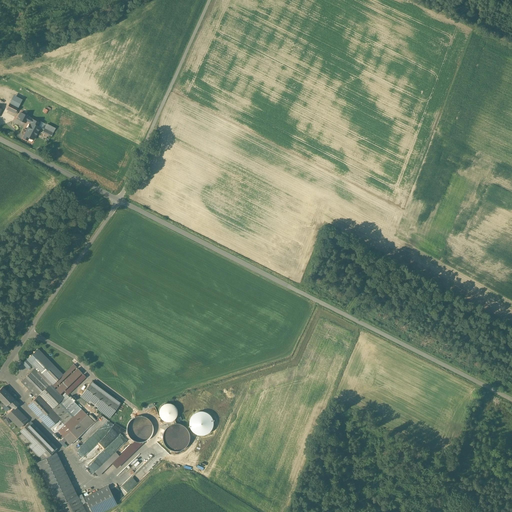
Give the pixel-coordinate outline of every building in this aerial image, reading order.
[(13,95),(10,103),(18,107),(22,100),(13,95)] [(18,107),(10,103),(6,109),(15,113),(16,110),(18,107)] [(28,116),(21,113),(18,119),(25,123),(26,120),(28,121),(29,118),(28,117),(28,116)] [(39,123),(29,118),(28,121),(31,122),(29,125),(29,124),(27,128),(27,129),(24,135),(25,135),(23,138),(27,140),(29,137),(33,139),(40,127),(38,126),(39,123)] [(47,124),(44,128),(53,133),(55,128),(47,124)] [(63,375),(37,349),(23,363),(28,369),(31,365),(34,368),(35,368),(52,385),(63,375)] [(63,375),(52,385),(62,396),(65,393),(84,375),(73,364),(63,375)] [(52,385),(35,368),(34,368),(21,381),(36,397),(28,405),(58,436),(61,433),(62,433),(58,429),(65,422),(66,423),(81,408),(65,393),(62,396),(52,385)] [(120,402),(91,381),(80,396),(109,417),(120,402)] [(6,391),(2,387),(0,388),(0,398),(6,405),(7,403),(13,409),(15,407),(19,404),(11,395),(10,395),(9,394),(9,393),(7,390),(6,391)] [(159,414),(160,417),(162,419),(164,420),(167,421),(170,421),(172,420),(174,419),(175,419),(176,416),(177,413),(177,410),(176,407),(174,405),(171,403),(168,403),(165,403),(162,405),(160,407),(159,409),(159,411),(159,414)] [(13,409),(9,413),(16,420),(22,415),(15,407),(13,409)] [(81,408),(66,423),(65,422),(58,429),(62,433),(61,433),(64,436),(87,414),(81,408)] [(87,414),(64,436),(61,433),(58,436),(61,439),(63,437),(70,444),(94,422),(87,414)] [(22,415),(16,420),(14,422),(19,427),(27,420),(22,415)] [(152,434),(153,429),(152,424),(149,419),(144,417),(139,416),(134,417),(130,420),(127,424),(126,429),(127,434),(130,438),(135,441),(140,442),(145,441),(149,438),(152,434)] [(55,449),(29,422),(20,431),(31,443),(28,446),(42,460),(55,449)] [(164,444),(166,446),(169,449),(172,450),(176,451),(180,450),(183,449),(186,447),(188,444),(189,440),(190,437),(189,433),(188,430),(185,427),(182,425),(179,424),(176,424),(175,423),(172,424),(169,426),(168,426),(166,428),(164,431),(163,434),(162,437),(163,441),(164,444)] [(119,443),(114,449),(119,454),(130,444),(125,438),(119,443)] [(134,441),(111,463),(116,468),(142,443),(141,442),(140,442),(137,442),(136,442),(135,441),(134,441)] [(115,452),(97,470),(101,473),(117,457),(115,456),(117,454),(115,452)] [(42,460),(36,462),(55,500),(73,491),(55,453),(42,460)] [(145,475),(159,462),(153,455),(139,468),(145,475)] [(108,486),(85,497),(91,511),(100,511),(116,504),(108,486)] [(73,491),(55,500),(60,511),(85,511),(77,496),(76,496),(73,491)]
